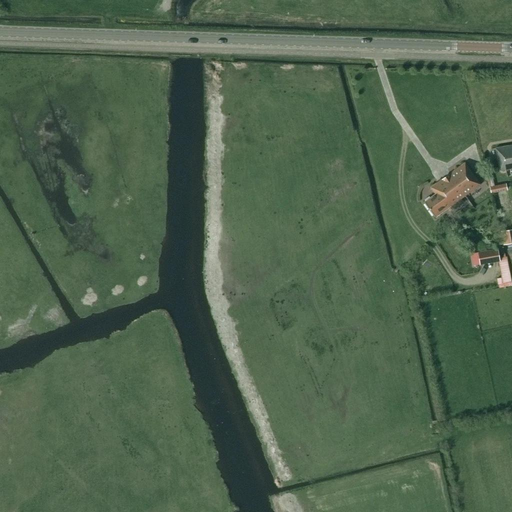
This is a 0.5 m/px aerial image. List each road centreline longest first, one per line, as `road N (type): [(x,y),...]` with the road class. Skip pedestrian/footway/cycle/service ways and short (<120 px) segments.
road 1 (tertiary): [(511,48),(0,31)]
road 2 (track): [(408,129),(400,179),(408,219),(455,278),(480,280),(488,269)]
road 3 (track): [(399,265),(394,272),(432,423),(440,421)]
